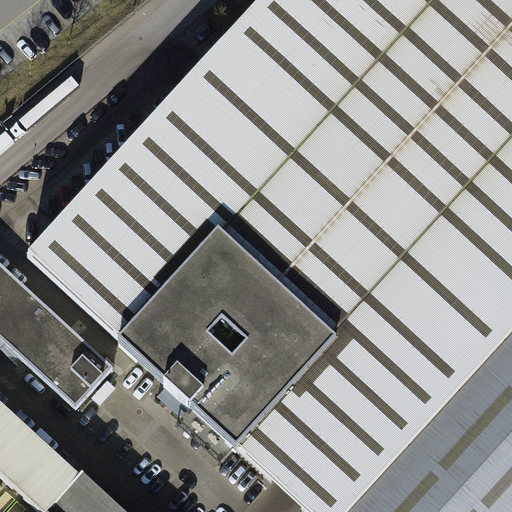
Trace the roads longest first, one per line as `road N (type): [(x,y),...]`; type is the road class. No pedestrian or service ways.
road 1 (unknown): [(178,10),(511,324)]
road 2 (residential): [(0,159),(190,0)]
road 3 (unknown): [(0,350),(186,511)]
